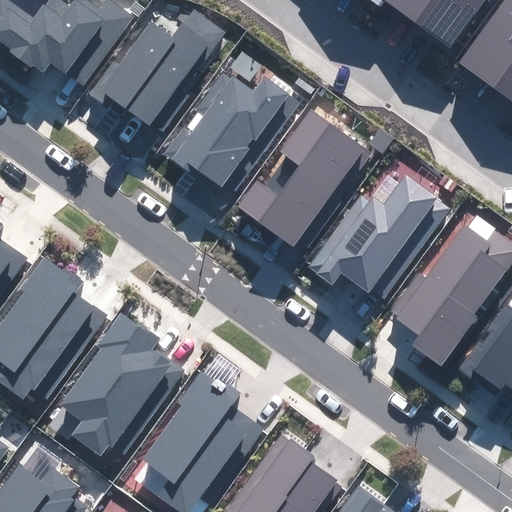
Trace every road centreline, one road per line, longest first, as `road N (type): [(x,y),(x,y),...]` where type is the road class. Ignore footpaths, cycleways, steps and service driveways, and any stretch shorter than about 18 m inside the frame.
road 1 (residential): [(0,121),(511,498)]
road 2 (residential): [(283,0),(511,169)]
